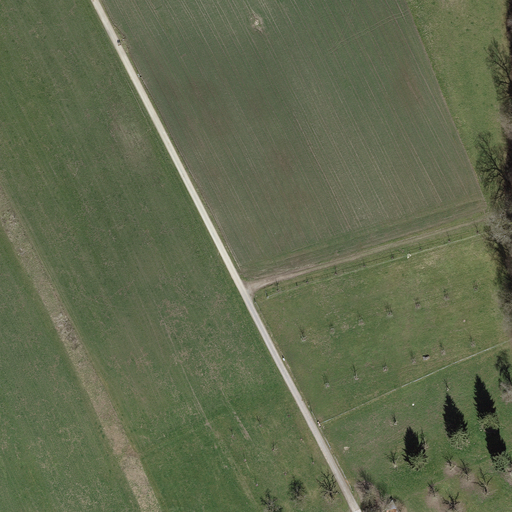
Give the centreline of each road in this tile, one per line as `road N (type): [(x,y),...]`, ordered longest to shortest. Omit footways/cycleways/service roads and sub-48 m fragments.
road 1 (track): [(243,296),(92,0)]
road 2 (track): [(243,296),(496,218)]
road 3 (track): [(353,511),(243,296)]
